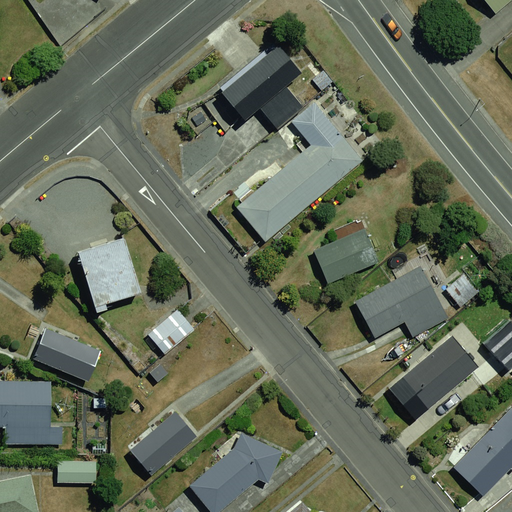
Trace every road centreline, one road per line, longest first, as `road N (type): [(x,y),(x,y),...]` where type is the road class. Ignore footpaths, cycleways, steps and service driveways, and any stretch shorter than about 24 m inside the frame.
road 1 (residential): [(75,97),(414,511)]
road 2 (trunk): [(511,195),(360,0)]
road 3 (residential): [(194,0),(75,97)]
